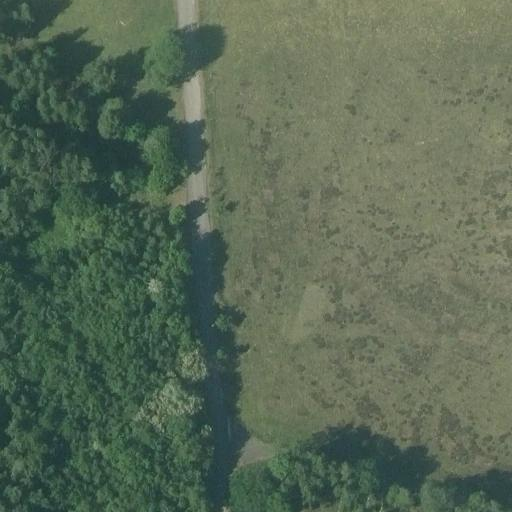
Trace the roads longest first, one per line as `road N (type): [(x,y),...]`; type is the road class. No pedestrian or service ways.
road 1 (track): [(219,511),(186,0)]
road 2 (track): [(215,453),(466,511)]
